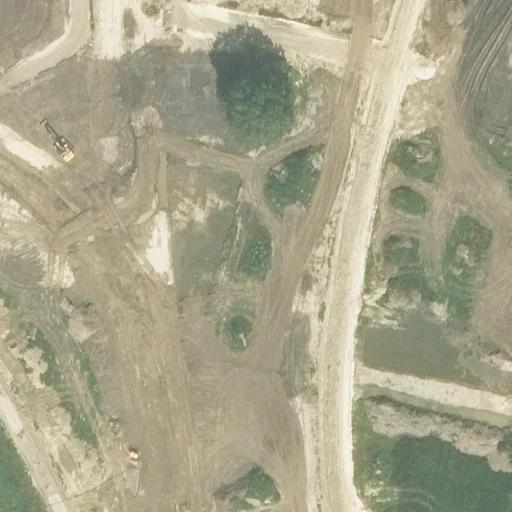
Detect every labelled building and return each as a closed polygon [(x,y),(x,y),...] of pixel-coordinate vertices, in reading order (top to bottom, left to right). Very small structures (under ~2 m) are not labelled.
[(347,0),(342,16),(373,25),(378,8),(380,9),(382,0),(347,0)] [(436,27),(431,43),(462,51),(467,33),(473,35),(480,8),(491,11),(494,0),(469,0),(468,3),(457,0),(442,0),(440,12),(437,11),(433,26),(436,27)] [(25,121),(12,129),(28,138),(47,128),(40,115),(59,105),(66,117),(81,109),(79,78),(61,88),(55,78),(14,101),(25,121)] [(388,190),(378,237),(410,244),(418,204),(438,208),(443,183),(410,176),(406,194),(388,190)] [(511,197),(503,217),(511,220),(511,197)] [(369,307),(363,355),(367,355),(367,361),(388,364),(389,358),(393,358),(396,330),(414,332),(419,289),(392,285),(389,309),(369,307)] [(482,443),(469,480),(502,491),(508,475),(509,476),(511,466),(511,442),(497,438),(501,425),(477,417),(470,439),(482,443)] [(390,511),(415,511),(411,497),(388,503),(390,511)]
